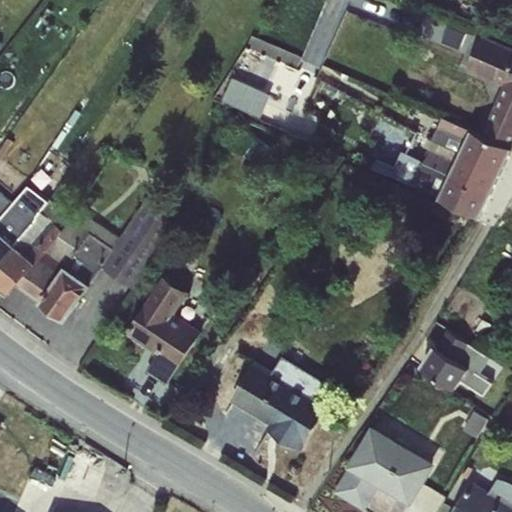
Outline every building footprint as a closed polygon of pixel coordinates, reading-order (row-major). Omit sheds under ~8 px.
[(313,41),(307,54),(256,30),(238,67),(307,100),(316,81),(330,88),(338,73),(332,70),(340,54),(313,41)] [(480,127),(511,142),(511,141),(511,41),(482,31),(466,59),(502,82),(480,127)] [(240,104),(253,78),(236,70),(223,95),(240,104)] [(431,194),(477,214),(511,142),(480,127),(468,122),(431,194)] [(0,275),(19,287),(67,319),(104,268),(132,284),(167,223),(141,208),(120,244),(51,195),(28,181),(13,195),(0,184),(0,275)] [(186,286),(166,274),(146,303),(140,299),(121,328),(178,365),(200,331),(170,311),(186,286)] [(432,334),(416,360),(455,384),(468,363),(462,354),(471,339),(447,324),(438,338),(432,334)] [(329,395),(255,355),(232,395),(274,417),(269,427),(301,444),(329,395)] [(431,458),(370,423),(347,462),(350,464),(338,486),(365,502),(379,479),(409,496),(431,458)] [(511,511),(511,498),(470,476),(450,511),(511,511)] [(53,511),(19,498),(13,511),(53,511)]
